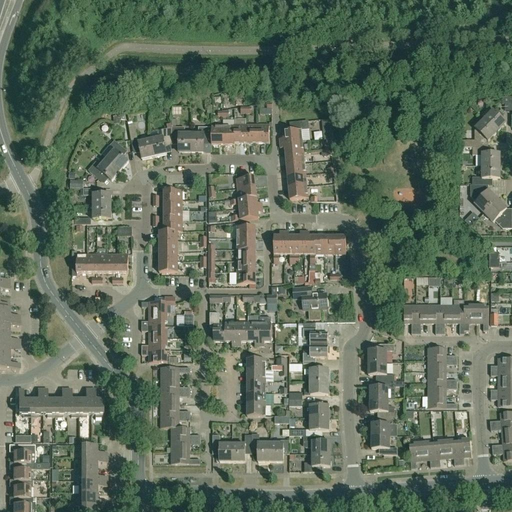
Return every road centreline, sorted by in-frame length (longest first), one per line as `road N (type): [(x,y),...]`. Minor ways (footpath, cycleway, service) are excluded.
road 1 (residential): [(141,252),(145,179),(165,171),(273,161),(276,214),(315,218)]
road 2 (tertiary): [(85,336),(48,290),(38,220),(0,130)]
road 3 (residential): [(353,493),(139,491)]
road 4 (tertiary): [(139,491),(134,398),(85,336)]
road 5 (residential): [(353,493),(348,361),(365,325)]
road 6 (residential): [(205,357),(211,418),(233,415),(229,357)]
road 7 (residential): [(486,482),(353,493)]
road 8 (residential): [(486,482),(482,351)]
road 9 (residential): [(205,357),(204,294),(141,292)]
